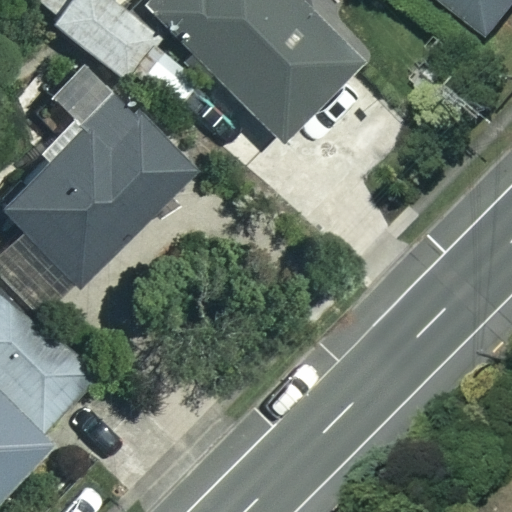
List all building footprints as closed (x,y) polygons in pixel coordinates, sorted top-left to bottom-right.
[(153,41),(104,0),(20,0),(117,83),(153,41)] [(348,58),(284,0),(134,0),(128,7),(272,140),(348,58)] [(511,0),(439,0),(495,40),(511,16),(511,0)] [(183,161),(65,52),(28,92),(62,123),(0,189),(0,222),(67,286),(183,161)] [(0,458),(77,368),(0,302),(0,458)]
